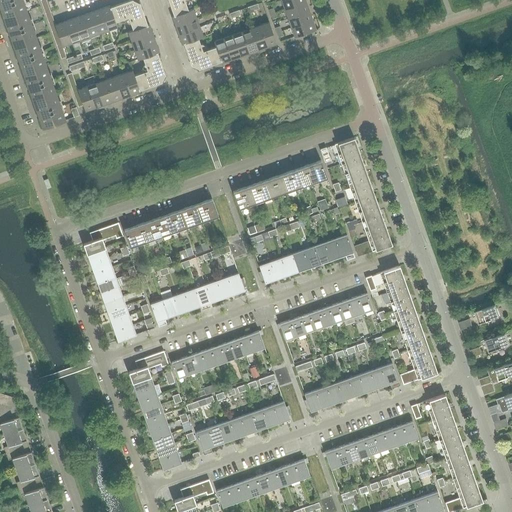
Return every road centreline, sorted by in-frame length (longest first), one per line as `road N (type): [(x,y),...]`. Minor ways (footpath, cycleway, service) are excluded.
road 1 (residential): [(101,359),(55,235),(61,229),(374,120)]
road 2 (residential): [(146,487),(464,374)]
road 3 (residential): [(101,359),(419,248)]
road 4 (residential): [(183,87),(25,144),(0,73)]
road 5 (residential): [(343,31),(183,87)]
road 6 (residential): [(80,511),(36,389),(0,376)]
road 7 (residential): [(510,507),(464,374)]
road 8 (residential): [(146,487),(101,359)]
road 9 (residential): [(419,248),(374,120)]
road 10 (residential): [(464,374),(419,248)]
